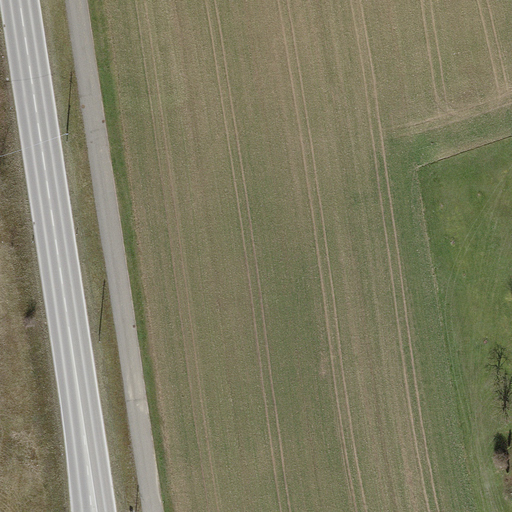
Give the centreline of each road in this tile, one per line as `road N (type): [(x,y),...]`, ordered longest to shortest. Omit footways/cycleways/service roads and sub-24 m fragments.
road 1 (unclassified): [(154,511),(72,0)]
road 2 (secondary): [(16,0),(92,511)]
